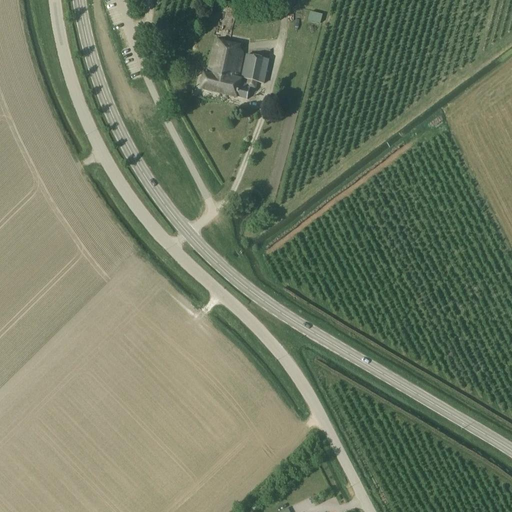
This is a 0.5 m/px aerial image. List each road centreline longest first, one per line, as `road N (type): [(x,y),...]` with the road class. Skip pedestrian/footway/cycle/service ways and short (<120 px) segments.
road 1 (tertiary): [(511,453),(301,327),(187,234)]
road 2 (unclassified): [(370,511),(292,370),(171,247)]
road 3 (unclassified): [(171,247),(135,206),(82,116),(55,0)]
road 4 (residential): [(187,234),(212,215),(211,207),(151,93),(118,0)]
road 5 (tertiary): [(187,234),(108,109),(79,0)]
